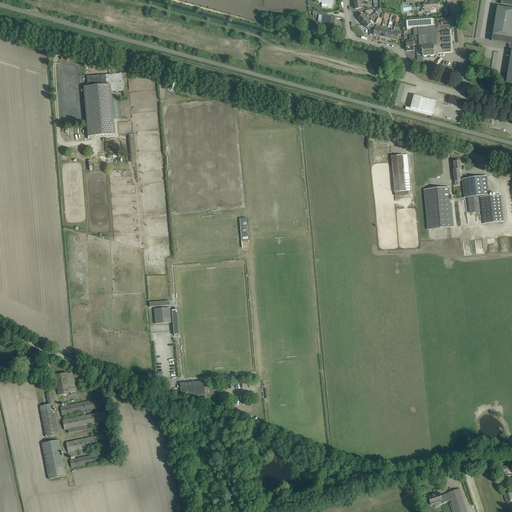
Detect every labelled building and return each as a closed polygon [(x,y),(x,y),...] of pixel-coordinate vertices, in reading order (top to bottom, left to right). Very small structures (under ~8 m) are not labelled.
[(314,0),(315,2),(319,2),(319,3),(328,4),(327,8),(332,8),(332,4),(333,4),(333,0),(332,0),(314,0)] [(426,12),(428,12),(431,11),(431,9),(439,8),(438,1),(438,2),(434,2),(426,2),(426,12)] [(493,32),(492,41),(511,44),(511,49),(511,50),(511,51),(511,54),(506,83),(511,84),(511,9),(501,7),(498,7),(497,7),(497,11),(496,15),(495,20),(495,23),(494,26),(494,30),(493,32)] [(322,15),(322,17),(322,22),(329,23),(329,26),(334,27),(335,24),(333,24),(334,20),(335,20),(335,17),(326,16),(326,13),(327,13),(320,12),(320,15),(322,15)] [(366,12),(363,14),(358,18),(362,23),(370,17),(366,12)] [(372,19),(370,17),(362,23),(366,28),(367,28),(369,30),(372,31),(373,26),(369,21),(372,19)] [(418,27),(419,43),(419,48),(422,47),(423,56),(435,55),(435,54),(451,53),(448,18),(444,18),(441,19),(434,19),(434,20),(433,20),(432,17),(403,20),(403,29),(407,28),(407,30),(414,28),(418,27)] [(382,27),(381,30),(380,37),(386,38),(387,32),(388,28),(382,27)] [(394,30),(393,33),(392,40),(397,41),(399,35),(401,35),(401,31),(394,30)] [(406,43),(407,46),(407,51),(414,51),(413,45),(416,45),(416,41),(416,40),(416,36),(416,35),(410,36),(410,43),(406,43)] [(88,137),(96,136),(115,134),(111,91),(123,90),(121,75),(117,75),(117,74),(112,74),(112,78),(110,78),(105,78),(105,75),(105,78),(87,79),(88,86),(83,87),(88,137)] [(406,107),(405,110),(430,117),(431,114),(433,114),(436,102),(417,97),(414,96),(414,98),(413,98),(411,108),(406,107)] [(511,124),(508,122),(495,119),(492,124),(492,127),(493,125),(496,127),(499,127),(499,128),(503,128),(509,132),(511,132),(511,124)] [(391,156),(392,161),(394,192),(410,191),(407,155),(391,156)] [(454,170),(453,170),(454,175),(455,182),(455,185),(459,185),(458,181),(460,181),(462,181),(462,179),(460,179),(459,170),(461,170),(460,161),(453,162),(454,170)] [(503,221),(501,200),(500,195),(489,196),(487,176),(462,179),(462,181),(463,184),(465,198),(468,197),(470,213),(480,212),(478,196),(483,195),(483,197),(480,197),(484,224),(503,221)] [(425,190),(429,230),(453,228),(449,188),(425,190)] [(248,248),(246,219),(240,219),(240,221),(242,242),(242,248),(248,248)] [(154,309),(155,319),(155,324),(171,323),(170,308),(154,309)] [(23,358),(21,362),(20,364),(31,369),(34,363),(23,358)] [(76,393),(73,378),(72,373),(67,374),(67,373),(54,376),(59,395),(70,392),(71,395),(76,393)] [(205,381),(185,383),(180,383),(181,394),(188,394),(189,395),(189,397),(197,396),(198,399),(206,398),(206,393),(205,388),(207,387),(207,385),(205,385),(205,381)] [(62,415),(96,408),(104,407),(103,399),(60,407),(62,415)] [(45,437),(58,435),(53,409),(41,411),(45,437)] [(86,432),(84,426),(106,421),(104,412),(63,420),(65,430),(68,429),(69,435),(86,432)] [(68,453),(96,447),(111,443),(109,434),(66,443),(68,453)] [(64,478),(57,440),(42,443),(49,480),(64,478)] [(71,468),(96,463),(114,459),(113,451),(70,460),(71,468)] [(507,466),(500,468),(501,473),(502,476),(503,481),(507,480),(505,473),(509,472),(511,472),(511,466),(508,467),(507,466)] [(467,511),(461,494),(460,489),(448,493),(448,494),(441,496),(439,493),(435,494),(434,493),(428,495),(430,500),(431,504),(440,501),(441,502),(442,501),(443,503),(451,500),(454,511),(467,511)]
